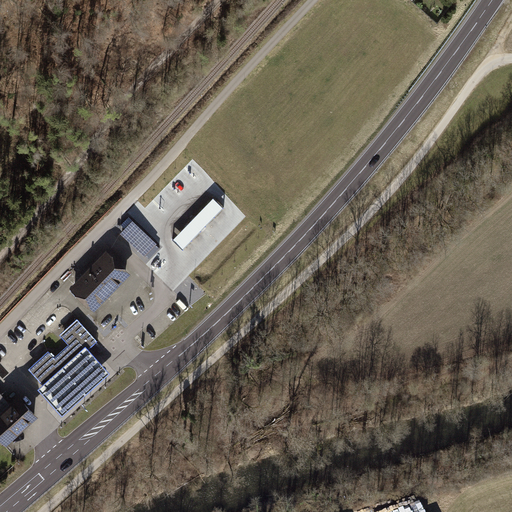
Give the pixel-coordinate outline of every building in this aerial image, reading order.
[(127,219),(115,231),(141,256),(153,244),(127,219)] [(108,246),(68,286),(91,308),(131,268),(108,246)] [(28,364),(44,380),(82,345),(88,352),(100,341),(74,314),(56,331),(67,343),(54,355),(46,347),(28,364)] [(44,380),(37,387),(53,403),(60,411),(105,369),(99,363),(88,352),(82,345),(44,380)] [(0,393),(0,433),(6,440),(35,409),(15,390),(6,400),(0,393)]
